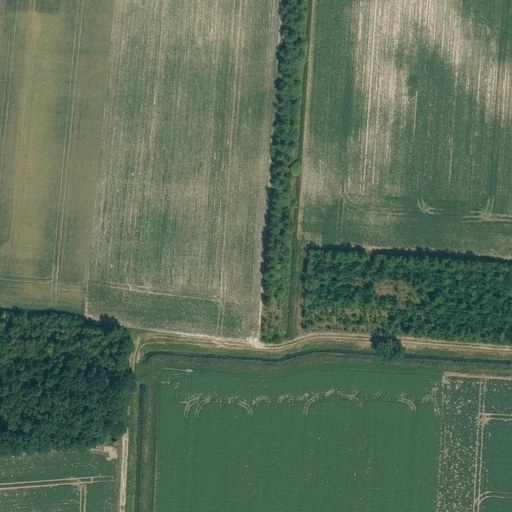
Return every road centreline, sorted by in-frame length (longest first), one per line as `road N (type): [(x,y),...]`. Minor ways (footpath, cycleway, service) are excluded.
road 1 (track): [(122,511),(132,344),(145,334),(257,347),(320,335),(511,348)]
road 2 (track): [(257,347),(281,0)]
